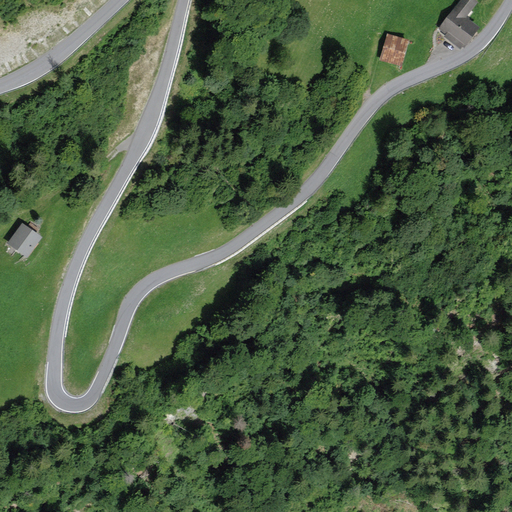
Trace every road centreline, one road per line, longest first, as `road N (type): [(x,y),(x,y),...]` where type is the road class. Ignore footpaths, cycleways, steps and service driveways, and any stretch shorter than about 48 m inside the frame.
road 1 (residential): [(184,0),(151,117),(62,307),(53,384),(72,406),(94,395),(140,291),(251,233),(306,188),(374,101),(474,48),(510,0)]
road 2 (residential): [(0,86),(69,48),(119,0)]
